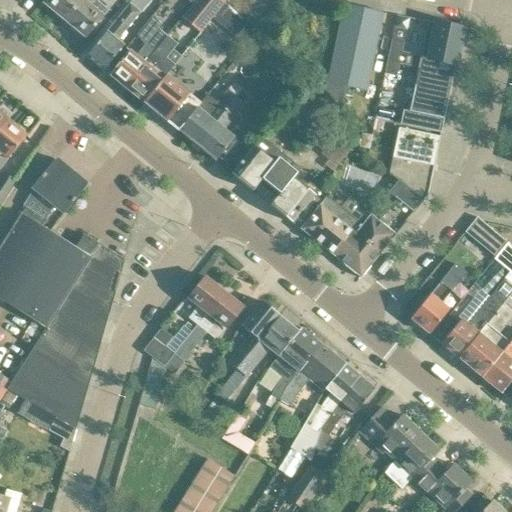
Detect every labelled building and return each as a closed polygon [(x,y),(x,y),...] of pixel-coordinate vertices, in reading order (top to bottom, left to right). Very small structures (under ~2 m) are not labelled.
[(45,0),(43,3),(64,21),(80,0),(45,0)] [(97,2),(98,0),(80,0),(64,21),(85,39),(108,11),(97,2)] [(117,41),(150,0),(132,0),(129,5),(87,57),(104,71),(124,46),(117,41)] [(225,0),(196,0),(193,5),(191,7),(182,18),(200,33),(212,19),(225,2),(225,0)] [(225,0),(225,2),(233,9),(233,7),(235,0),(225,0)] [(244,0),(235,0),(233,7),(243,9),(244,0)] [(252,11),(254,0),(244,0),(243,9),(252,11)] [(271,18),(275,0),(264,0),(261,16),(271,18)] [(286,0),(275,0),(271,18),(282,21),(286,0)] [(241,17),(233,9),(225,2),(212,19),(235,40),(248,23),(241,17)] [(365,92),(382,13),(344,5),(340,22),(330,70),(327,84),(322,106),(344,111),(349,89),(365,92)] [(277,44),(282,21),(271,18),(261,16),(258,32),(256,39),(255,46),(265,48),(275,50),(277,44)] [(110,76),(125,88),(166,38),(159,32),(162,29),(151,17),(135,36),(143,47),(135,57),(129,52),(110,76)] [(441,133),(443,120),(463,30),(428,22),(405,126),(441,133)] [(166,38),(125,88),(143,103),(163,80),(153,72),(175,45),(166,38)] [(399,63),(413,66),(416,55),(402,52),(399,63)] [(178,131),(201,103),(167,75),(163,80),(143,103),(144,104),(178,131)] [(197,147),(216,162),(234,140),(223,131),(244,105),(263,83),(254,76),(242,90),(197,147)] [(206,96),(201,103),(178,131),(197,147),(242,90),(234,83),(227,91),(216,104),(206,96)] [(0,114),(0,135),(10,123),(0,114)] [(384,122),(374,120),(372,132),(382,134),(384,122)] [(0,168),(27,136),(10,123),(0,135),(0,168)] [(399,182),(423,201),(427,197),(440,137),(398,129),(389,174),(399,182)] [(253,147),(231,174),(253,192),(262,181),(270,187),(291,161),(273,147),(261,137),(253,147)] [(26,206),(20,214),(41,227),(52,210),(52,211),(54,207),(55,206),(63,213),(71,203),(72,204),(75,200),(74,199),(86,185),(56,160),(45,175),(44,174),(34,186),(32,189),(23,204),(26,206)] [(291,161),(270,187),(279,195),(270,206),(292,224),(322,186),(291,161)] [(3,175),(0,180),(0,202),(1,203),(14,182),(3,175)] [(389,194),(413,214),(423,201),(399,182),(389,194)] [(326,197),(300,230),(332,256),(358,223),(326,197)] [(57,418),(56,419),(76,429),(124,261),(99,245),(83,235),(75,249),(41,227),(20,214),(0,246),(0,299),(47,329),(10,389),(20,395),(57,418)] [(358,223),(332,256),(361,279),(395,235),(371,215),(362,227),(358,223)] [(507,243),(477,218),(465,233),(495,258),(507,243)] [(441,305),(466,273),(455,264),(410,320),(429,335),(448,311),(441,305)] [(205,278),(188,299),(198,307),(207,314),(224,293),(205,278)] [(441,345),(458,359),(510,295),(500,287),(468,327),(461,321),(441,345)] [(511,292),(510,295),(458,359),(482,378),(509,343),(498,334),(511,317),(511,292)] [(185,342),(167,371),(171,374),(206,333),(216,341),(243,308),(224,293),(207,314),(185,342)] [(228,363),(236,370),(279,317),(260,302),(241,325),(242,326),(241,327),(251,335),(228,363)] [(207,314),(198,307),(188,319),(197,326),(179,347),(159,331),(143,352),(167,371),(184,342),(207,314)] [(294,330),(279,317),(236,370),(217,397),(227,404),(245,377),(256,364),(257,365),(269,350),(275,354),(294,330)] [(286,388),(299,372),(321,345),(300,328),(297,332),(294,330),(275,354),(278,357),(269,368),(280,377),(270,395),(280,400),(286,388)] [(511,340),(509,343),(482,378),(501,393),(511,379),(511,340)] [(345,366),(321,345),(299,372),(286,388),(280,400),(291,406),(296,396),(309,380),(324,392),(326,390),(345,366)] [(317,403),(295,441),(314,450),(315,449),(320,431),(322,426),(340,402),(359,377),(345,366),(326,390),(331,394),(322,407),(317,403)] [(197,376),(184,398),(195,405),(208,382),(197,376)] [(375,390),(359,377),(340,402),(322,426),(320,431),(327,436),(344,413),(351,418),(375,390)] [(10,389),(0,404),(0,405),(3,408),(10,411),(20,395),(10,389)] [(203,395),(196,406),(204,411),(211,400),(203,395)] [(24,397),(14,413),(64,439),(71,443),(76,429),(56,419),(57,418),(24,397)] [(393,461),(420,433),(401,416),(394,424),(389,420),(391,418),(381,408),(358,431),(382,455),(384,453),(393,461)] [(235,433),(244,420),(236,414),(227,428),(235,433)] [(427,494),(447,471),(437,463),(436,465),(431,460),(439,451),(420,433),(393,461),(427,494)] [(207,459),(173,511),(212,511),(235,476),(207,459)] [(445,511),(455,511),(472,496),(471,495),(469,496),(464,491),(472,483),(453,465),(447,471),(427,494),(445,511)] [(309,466),(287,499),(305,511),(318,492),(327,478),(309,466)] [(338,485),(327,478),(318,492),(328,499),(338,485)] [(0,511),(16,511),(21,495),(6,490),(4,495),(3,499),(0,498),(0,511)] [(501,511),(492,502),(481,511),(501,511)]
